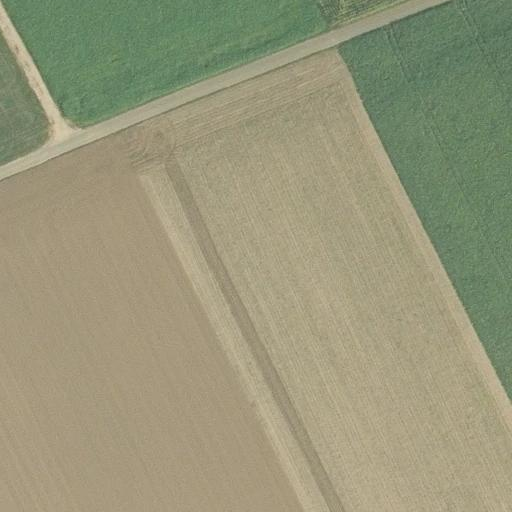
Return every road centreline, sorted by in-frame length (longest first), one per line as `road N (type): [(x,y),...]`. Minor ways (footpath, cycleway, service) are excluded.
road 1 (track): [(434,0),(0,174)]
road 2 (track): [(69,146),(0,15)]
